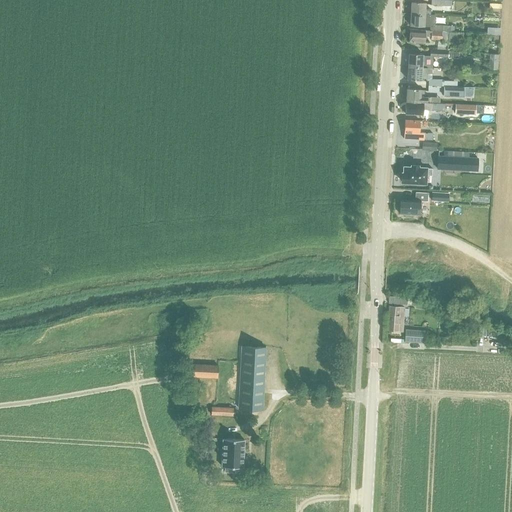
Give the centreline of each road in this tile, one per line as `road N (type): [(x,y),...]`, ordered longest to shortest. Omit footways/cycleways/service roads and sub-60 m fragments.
road 1 (secondary): [(366,511),(390,0)]
road 2 (track): [(365,231),(419,231),(452,241),(511,279)]
